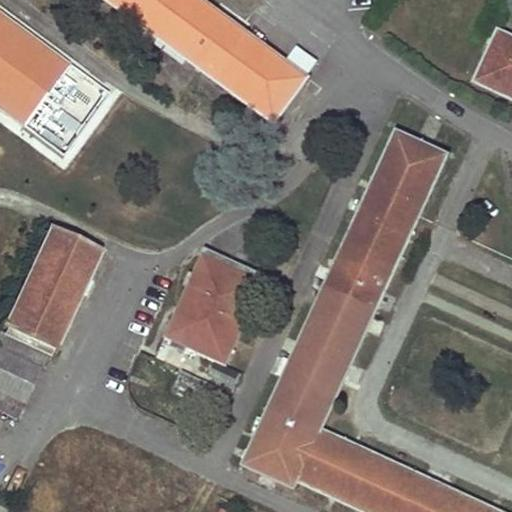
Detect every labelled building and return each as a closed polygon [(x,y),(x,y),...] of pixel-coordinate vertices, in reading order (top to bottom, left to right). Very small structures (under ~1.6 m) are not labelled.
[(100,0),(273,127),(307,79),(199,0),(100,0)] [(0,111),(63,157),(110,93),(0,14),(0,111)] [(472,84),(511,101),(511,38),(496,31),(472,84)] [(446,159),(392,135),(238,471),(293,497),(296,490),(320,437),(446,159)] [(0,329),(56,356),(102,255),(46,229),(0,329)] [(225,367),(263,286),(203,257),(192,280),(187,278),(184,285),(189,288),(165,339),(225,367)] [(39,372),(0,353),(0,411),(17,419),(39,372)] [(296,490),(344,511),(487,511),(320,437),(296,490)]
